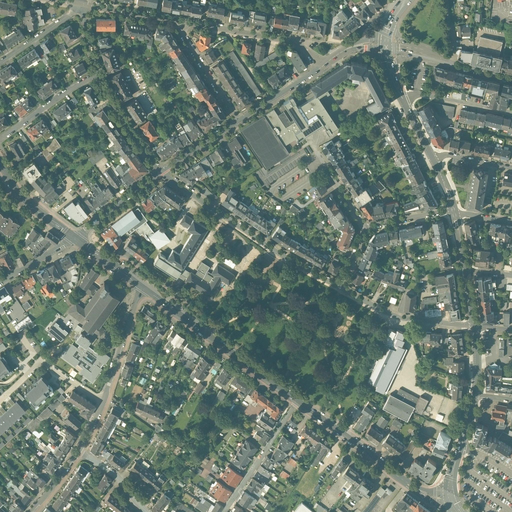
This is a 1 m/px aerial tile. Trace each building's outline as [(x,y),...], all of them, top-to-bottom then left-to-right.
[(171,0),(163,0),(161,9),(170,11),(172,1),(171,0)] [(172,1),(170,11),(175,12),(175,13),(179,13),(179,12),(180,12),(182,3),(182,0),(175,0),(178,1),(177,2),(172,1)] [(368,0),(371,3),(368,5),(374,13),(377,11),(380,8),(382,6),(377,0),(368,0)] [(17,4),(0,1),(0,12),(8,14),(8,13),(15,14),(17,4)] [(182,3),(180,12),(182,13),(182,14),(186,15),(186,14),(190,14),(192,5),(182,3)] [(364,3),(357,10),(354,13),(356,15),(363,22),(366,19),(368,17),(369,17),(370,14),(369,14),(364,9),(366,7),(367,7),(364,3)] [(199,5),(196,5),(197,4),(192,4),(192,5),(190,14),(200,16),(202,7),(199,7),(199,5)] [(209,6),(208,8),(207,15),(215,17),(216,7),(209,6)] [(34,7),(28,8),(28,9),(24,10),(25,15),(23,15),(24,23),(27,22),(28,27),(31,26),(31,27),(38,26),(37,26),(36,25),(44,23),(41,7),(33,9),(33,8),(34,7)] [(224,9),(220,8),(216,7),(215,17),(222,18),(223,16),(224,10),(224,9)] [(361,24),(354,15),(347,21),(346,20),(348,18),(342,11),(337,15),(343,22),(350,30),(351,32),(361,24)] [(231,13),(230,17),(229,21),(242,24),(244,15),(231,13)] [(299,16),(290,15),(289,20),(287,28),(297,30),(298,20),(299,16)] [(282,19),(275,18),(273,26),(274,26),(278,27),(278,26),(280,26),(282,19)] [(115,19),(96,19),(96,29),(115,28),(115,19)] [(289,20),(282,19),(280,26),(280,27),(281,27),(282,27),(285,28),(285,27),(287,28),(289,20)] [(317,20),(311,19),(310,22),(307,22),(305,32),(310,32),(309,33),(314,34),(317,21),(317,20)] [(307,22),(298,20),(297,30),(301,31),(301,32),(304,32),(304,31),(305,32),(307,22)] [(326,23),(317,21),(314,34),(323,36),(326,23)] [(338,26),(334,26),(332,37),(341,38),(350,30),(343,22),(338,26)] [(139,25),(126,23),(124,33),(137,35),(139,25)] [(470,26),(463,27),(463,24),(458,25),(459,35),(471,34),(470,26)] [(70,26),(70,25),(60,30),(67,42),(72,38),(73,40),(77,38),(72,29),(73,29),(71,25),(70,26)] [(152,27),(139,25),(137,35),(148,37),(150,37),(152,27)] [(167,28),(157,27),(155,38),(160,38),(160,37),(162,37),(164,41),(163,42),(172,36),(167,28)] [(18,28),(4,38),(9,46),(24,36),(18,28)] [(210,36),(200,34),(200,38),(198,40),(196,41),(201,50),(207,46),(209,43),(210,36)] [(107,36),(102,38),(99,39),(99,41),(97,41),(99,46),(100,46),(100,47),(106,45),(109,44),(111,44),(110,40),(108,41),(107,37),(107,36)] [(172,36),(163,42),(159,45),(161,49),(164,46),(167,51),(177,44),(176,41),(176,40),(176,39),(175,39),(174,38),(172,36)] [(503,42),(480,36),(477,51),(474,50),(473,53),(471,62),(477,64),(492,67),(500,69),(503,57),(499,56),(503,42)] [(48,38),(40,44),(42,48),(46,52),(50,50),(50,48),(53,46),(48,38)] [(246,42),(245,42),(244,43),(243,42),(241,52),(249,53),(251,44),(247,43),(246,42)] [(63,43),(57,47),(60,52),(66,49),(63,43)] [(177,44),(167,51),(168,50),(172,56),(182,50),(180,48),(180,47),(180,46),(179,45),(178,45),(177,44)] [(265,46),(257,44),(254,58),(262,59),(265,46)] [(473,53),(462,51),(461,47),(457,47),(457,52),(457,53),(458,53),(459,54),(458,59),(471,62),(473,53)] [(77,48),(74,49),(73,48),(68,51),(69,52),(67,53),(69,57),(70,56),(72,60),(81,55),(78,51),(79,51),(78,48),(77,48)] [(113,48),(109,50),(109,49),(105,51),(102,52),(105,62),(116,58),(115,54),(114,52),(113,48)] [(34,49),(26,54),(32,63),(36,59),(36,58),(39,56),(34,49)] [(280,49),(252,66),(255,70),(260,67),(267,64),(275,59),(280,56),(281,49),(280,49)] [(182,50),(172,56),(176,63),(175,64),(186,57),(183,53),(182,50),(182,51),(182,50)] [(207,53),(205,55),(210,62),(216,58),(211,50),(207,53)] [(306,66),(296,51),(291,50),(290,55),(289,56),(295,65),(298,70),(306,66)] [(241,64),(232,51),(228,54),(236,67),(241,64)] [(26,54),(18,60),(19,62),(21,65),(23,67),(27,65),(27,66),(32,63),(26,54)] [(280,56),(275,59),(278,64),(283,61),(280,56)] [(186,57),(175,64),(175,65),(176,65),(179,70),(190,63),(186,57)] [(510,59),(503,58),(503,57),(500,69),(507,71),(510,59)] [(116,58),(105,62),(108,71),(112,70),(116,69),(119,67),(118,64),(118,61),(117,61),(116,58)] [(223,61),(213,67),(217,74),(227,67),(223,61)] [(346,62),(344,64),(320,79),(315,82),(316,83),(310,86),(314,92),(295,103),(294,102),(295,101),(292,96),(291,95),(289,97),(289,98),(289,99),(283,103),(294,119),(290,121),(284,111),(278,115),(274,109),(240,131),(265,169),(289,154),(284,146),(297,137),(299,139),(323,123),(326,128),(325,128),(325,129),(328,134),(329,134),(331,133),(332,132),(331,131),(338,127),(320,100),(330,94),(326,88),(347,74),(352,75),(352,79),(361,81),(362,77),(366,77),(377,99),(374,101),(373,98),(369,100),(371,103),(367,105),(372,113),(381,108),(382,108),(386,106),(390,103),(391,103),(389,100),(390,99),(387,94),(386,95),(373,70),(372,67),(369,67),(367,67),(367,65),(359,63),(351,62),(351,64),(349,63),(346,62)] [(87,71),(82,63),(79,64),(79,63),(76,65),(76,66),(74,67),(77,71),(74,72),(77,76),(87,71)] [(179,70),(183,77),(184,76),(194,70),(190,63),(179,70)] [(260,93),(241,64),(236,67),(239,70),(256,96),(260,93)] [(11,65),(7,67),(6,66),(3,68),(9,78),(16,73),(15,71),(16,70),(13,66),(12,67),(11,65)] [(295,65),(289,69),(292,74),(298,70),(295,65)] [(227,67),(217,74),(223,83),(233,76),(227,68),(228,67),(227,67)] [(284,67),(278,70),(275,72),(281,81),(285,78),(285,79),(289,76),(289,75),(284,67)] [(3,68),(0,70),(1,71),(0,71),(0,80),(1,81),(2,83),(3,82),(4,84),(8,82),(6,80),(9,78),(3,68)] [(443,70),(435,68),(432,78),(436,79),(436,80),(440,81),(443,70)] [(194,70),(184,76),(188,82),(187,83),(190,86),(200,79),(198,76),(200,76),(198,73),(197,73),(194,70)] [(449,71),(443,70),(440,81),(441,81),(446,82),(449,71)] [(456,73),(449,71),(446,82),(446,83),(454,85),(456,73)] [(120,72),(111,77),(113,80),(112,81),(116,88),(126,83),(120,72)] [(281,81),(275,72),(268,77),(268,79),(270,81),(270,82),(273,86),(277,83),(278,84),(280,83),(280,81),(281,81)] [(473,77),(464,75),(462,85),(470,87),(473,78),(473,77)] [(233,76),(223,83),(228,90),(238,84),(233,76)] [(488,81),(473,78),(470,87),(470,90),(485,94),(485,91),(488,81)] [(200,79),(190,86),(186,88),(189,92),(192,90),(193,92),(194,92),(204,85),(205,85),(202,81),(200,79)] [(53,81),(51,80),(48,82),(47,81),(43,84),(50,93),(54,90),(55,91),(57,89),(56,88),(57,88),(56,86),(57,85),(56,84),(55,82),(53,80),(53,81)] [(492,82),(488,81),(485,91),(489,92),(488,93),(492,94),(490,104),(488,104),(487,106),(496,107),(497,104),(500,94),(497,93),(500,84),(496,83),(492,82)] [(126,83),(116,88),(121,96),(123,99),(132,95),(126,83)] [(50,93),(43,84),(40,86),(41,87),(37,90),(38,91),(37,92),(39,94),(38,94),(40,96),(41,97),(42,96),(43,98),(44,98),(45,98),(47,97),(47,96),(50,93)] [(238,84),(228,90),(233,98),(243,91),(238,84)] [(204,85),(194,92),(196,96),(197,95),(200,99),(203,97),(210,92),(209,92),(207,89),(207,88),(206,86),(205,86),(204,85)] [(504,85),(501,94),(500,94),(497,104),(496,107),(505,109),(507,104),(508,97),(511,97),(511,86),(511,87),(508,86),(504,85)] [(90,86),(84,89),(85,91),(84,91),(85,94),(84,95),(86,99),(95,94),(95,93),(96,93),(96,92),(95,91),(94,91),(94,90),(94,91),(91,87),(90,86)] [(470,90),(469,90),(467,101),(482,104),(485,94),(470,90)] [(243,91),(233,98),(234,97),(241,108),(251,102),(244,91),(243,91)] [(213,97),(213,98),(210,93),(210,92),(203,97),(207,102),(208,101),(211,105),(208,106),(210,108),(217,103),(213,97)] [(37,100),(32,93),(31,94),(29,95),(30,97),(31,97),(34,102),(37,100)] [(95,94),(86,99),(84,100),(86,103),(89,101),(91,106),(94,104),(95,106),(97,104),(96,103),(99,102),(95,94)] [(29,99),(28,98),(21,102),(27,110),(28,110),(31,109),(30,108),(33,105),(32,103),(29,99)] [(135,98),(125,105),(131,113),(141,107),(135,98)] [(20,101),(16,104),(18,105),(14,107),(16,109),(15,109),(18,113),(19,113),(20,115),(23,113),(24,113),(27,112),(26,111),(27,110),(21,102),(20,101)] [(65,102),(59,106),(66,116),(70,113),(69,111),(71,110),(70,108),(69,106),(68,105),(67,103),(65,102)] [(221,109),(217,103),(210,108),(211,110),(213,109),(215,112),(214,114),(210,116),(215,124),(218,122),(219,122),(221,121),(221,120),(226,116),(221,109)] [(455,107),(432,103),(435,109),(442,111),(454,113),(455,107)] [(423,118),(433,114),(434,113),(429,104),(419,109),(423,118)] [(191,105),(186,108),(189,113),(194,110),(191,105)] [(59,106),(53,111),(54,113),(53,113),(54,115),(56,116),(57,118),(58,119),(62,117),(63,118),(66,116),(59,106)] [(141,107),(131,113),(137,122),(147,115),(141,107)] [(102,109),(93,116),(99,125),(99,124),(109,118),(102,109)] [(468,112),(461,110),(459,120),(466,122),(468,112)] [(389,113),(378,119),(377,116),(370,120),(373,126),(379,122),(382,128),(396,121),(393,116),(394,115),(392,112),(389,113)] [(476,113),(468,112),(466,122),(474,123),(476,113)] [(486,115),(476,113),(474,123),(484,125),(484,124),(486,115)] [(427,127),(437,122),(433,114),(423,118),(422,118),(427,127)] [(503,118),(486,114),(486,115),(484,124),(500,128),(503,118)] [(209,115),(200,120),(199,119),(197,121),(201,127),(203,126),(205,130),(211,126),(212,126),(214,125),(214,124),(215,124),(210,116),(209,115)] [(0,118),(0,128),(4,126),(5,127),(8,126),(7,125),(8,124),(4,116),(2,117),(0,118)] [(111,117),(109,118),(99,124),(102,129),(104,128),(106,131),(115,126),(112,121),(113,120),(111,117)] [(42,119),(41,119),(40,118),(38,120),(39,121),(35,124),(41,133),(44,131),(47,129),(47,128),(46,127),(47,126),(46,125),(47,124),(46,124),(46,123),(43,120),(43,121),(42,119)] [(511,120),(503,118),(500,128),(508,130),(507,131),(511,132),(511,121),(511,120)] [(142,124),(140,126),(143,130),(143,131),(144,133),(145,133),(145,134),(154,127),(155,127),(153,125),(151,122),(150,119),(149,120),(146,121),(142,124)] [(196,124),(193,126),(192,126),(193,125),(190,120),(186,122),(196,136),(198,135),(199,135),(200,134),(200,133),(201,132),(196,124)] [(396,121),(382,128),(383,128),(385,132),(385,131),(387,135),(399,129),(397,126),(397,125),(398,125),(397,123),(396,122),(395,123),(394,121),(396,121)] [(437,122),(427,127),(432,136),(440,132),(442,131),(438,123),(439,122),(438,121),(437,122)] [(196,136),(186,122),(183,124),(186,129),(188,128),(188,129),(185,131),(190,140),(196,136)] [(35,124),(27,130),(29,133),(28,133),(30,135),(31,135),(33,139),(38,135),(41,133),(35,124)] [(118,130),(115,126),(106,131),(109,135),(108,136),(111,140),(112,139),(120,134),(120,133),(121,132),(119,129),(118,130)] [(185,131),(183,129),(181,126),(177,129),(179,132),(176,134),(177,136),(183,144),(190,140),(185,131)] [(154,127),(145,134),(148,138),(149,137),(151,140),(158,134),(154,128),(154,127)] [(51,135),(50,133),(47,129),(44,131),(41,133),(45,139),(46,139),(51,135)] [(399,129),(387,135),(388,136),(389,135),(391,139),(389,140),(391,143),(393,142),(403,137),(399,129)] [(432,136),(431,137),(434,143),(433,145),(436,146),(437,145),(444,147),(445,141),(443,137),(440,132),(432,136)] [(120,134),(112,139),(116,144),(114,145),(113,145),(109,147),(112,150),(113,150),(126,140),(123,137),(124,136),(122,134),(121,134),(120,134)] [(177,136),(176,134),(173,136),(169,138),(170,140),(176,149),(179,147),(180,147),(182,146),(182,145),(183,144),(177,136)] [(236,157),(241,154),(237,148),(241,146),(239,142),(236,137),(235,137),(233,139),(234,140),(228,144),(230,148),(232,150),(236,157)] [(403,137),(393,142),(395,146),(393,147),(394,150),(396,150),(406,144),(403,137)] [(53,149),(57,147),(60,145),(55,138),(48,143),(41,149),(40,149),(45,156),(53,150),(53,149)] [(454,139),(451,138),(449,148),(454,149),(454,150),(456,151),(457,150),(458,150),(460,140),(454,139)] [(126,140),(113,150),(115,153),(119,150),(120,152),(119,153),(120,154),(130,147),(126,140)] [(170,140),(156,150),(162,158),(176,149),(170,140)] [(339,140),(334,144),(332,140),(325,143),(327,146),(324,148),(326,152),(327,152),(329,155),(328,155),(329,155),(340,148),(339,146),(341,144),(339,140)] [(471,142),(460,140),(458,150),(461,150),(461,152),(463,152),(464,151),(469,152),(470,147),(471,142)] [(19,142),(17,143),(15,142),(10,145),(10,146),(9,146),(10,149),(12,148),(14,152),(21,147),(19,142)] [(406,144),(396,150),(398,153),(396,154),(399,159),(411,153),(406,144)] [(497,144),(496,147),(495,147),(493,157),(500,159),(502,148),(499,148),(500,144),(497,144)] [(483,147),(476,145),(474,153),(475,154),(477,155),(478,154),(481,155),(484,145),(483,145),(483,147)] [(491,146),(484,145),(481,155),(485,156),(485,157),(487,157),(489,157),(490,151),(491,146)] [(21,147),(14,152),(16,155),(15,156),(16,159),(17,158),(18,159),(23,155),(22,154),(24,152),(21,147)] [(130,147),(120,154),(121,156),(122,155),(124,157),(120,160),(122,163),(128,159),(135,154),(130,147)] [(219,148),(215,151),(210,155),(213,160),(209,163),(212,167),(223,160),(222,159),(225,157),(219,148)] [(340,148),(329,155),(333,162),(342,156),(341,154),(342,153),(341,152),(342,151),(340,148)] [(511,150),(502,148),(500,159),(509,161),(511,150)] [(100,149),(89,159),(93,165),(105,156),(100,149)] [(399,159),(396,160),(399,166),(402,165),(414,159),(414,158),(415,158),(415,156),(414,154),(413,154),(412,154),(411,153),(399,159)] [(146,169),(135,154),(128,159),(133,165),(128,169),(135,177),(146,169)] [(241,154),(236,157),(231,161),(236,169),(246,162),(241,154)] [(342,156),(333,162),(336,167),(347,161),(347,160),(346,161),(342,156)] [(368,156),(363,159),(367,165),(372,162),(368,156)] [(205,157),(199,161),(205,171),(208,169),(210,171),(213,169),(212,167),(209,163),(206,158),(205,157)] [(414,159),(402,165),(408,175),(409,174),(419,169),(414,159)] [(32,160),(21,168),(30,180),(38,174),(41,171),(32,160)] [(347,161),(336,167),(340,173),(355,164),(352,160),(349,163),(347,161)] [(205,171),(199,161),(192,166),(198,176),(199,178),(207,173),(205,171)] [(343,178),(352,173),(348,168),(355,164),(340,173),(343,178)] [(135,177),(128,169),(126,170),(126,169),(124,170),(125,171),(124,172),(122,172),(122,170),(119,165),(115,168),(122,177),(127,184),(135,177)] [(198,176),(192,166),(186,170),(192,179),(194,181),(196,178),(198,176)] [(119,180),(110,168),(103,173),(112,184),(115,188),(121,183),(119,180)] [(419,169),(409,174),(412,180),(411,181),(413,185),(425,179),(419,169)] [(483,170),(479,169),(479,171),(474,170),(471,187),(471,188),(470,190),(471,190),(468,207),(482,209),(482,208),(483,203),(488,172),(482,171),(483,170)] [(192,179),(186,170),(180,174),(179,177),(188,183),(191,185),(192,184),(194,181),(192,179)] [(352,173),(343,178),(347,184),(355,179),(354,177),(356,176),(353,172),(352,173)] [(511,174),(504,173),(502,185),(511,186),(511,174)] [(42,178),(38,174),(30,181),(38,189),(47,181),(46,180),(45,182),(43,179),(44,178),(43,177),(42,178)] [(127,184),(122,177),(119,180),(121,183),(123,186),(125,186),(127,184)] [(355,179),(347,184),(351,190),(360,184),(357,178),(356,179),(355,179)] [(425,179),(413,185),(415,189),(411,191),(413,194),(417,192),(418,196),(419,195),(430,189),(425,179)] [(386,188),(378,180),(373,183),(375,185),(377,187),(379,189),(380,191),(386,188)] [(51,188),(48,184),(46,181),(38,189),(41,193),(40,193),(42,196),(43,195),(44,196),(48,193),(47,192),(51,188)] [(102,190),(95,181),(90,185),(94,192),(92,193),(93,193),(100,205),(108,199),(102,190)] [(322,182),(309,190),(312,194),(314,198),(316,197),(327,189),(322,182)] [(360,184),(351,190),(354,195),(363,189),(360,185),(362,184),(362,183),(360,184)] [(54,188),(51,190),(50,189),(47,192),(48,193),(44,196),(43,196),(43,197),(50,202),(59,195),(56,191),(62,187),(59,184),(54,189),(54,188)] [(177,194),(165,185),(163,185),(157,190),(163,198),(165,195),(167,196),(166,198),(168,200),(171,196),(174,198),(177,194)] [(211,193),(204,186),(200,192),(208,197),(211,193)] [(114,194),(108,187),(105,189),(104,188),(102,190),(108,199),(111,196),(111,197),(113,195),(114,194)] [(363,189),(354,195),(360,204),(372,196),(366,187),(363,189)] [(229,191),(226,195),(221,202),(225,205),(231,209),(238,200),(238,199),(232,195),(235,192),(230,189),(229,191)] [(430,189),(419,195),(421,197),(415,200),(416,203),(421,201),(433,195),(430,189)] [(157,190),(155,191),(149,195),(149,196),(156,204),(159,202),(164,209),(169,204),(166,202),(163,198),(157,190)] [(100,205),(93,193),(85,199),(93,210),(100,205)] [(218,197),(213,193),(209,198),(215,201),(218,197)] [(330,193),(319,200),(322,204),(321,205),(323,207),(322,207),(323,208),(334,200),(332,197),(333,197),(333,195),(332,194),(331,194),(330,194),(330,193)] [(181,196),(177,194),(174,198),(171,196),(168,200),(179,208),(179,207),(184,199),(183,198),(184,197),(181,195),(181,196)] [(433,195),(421,201),(416,203),(418,208),(426,207),(427,210),(438,204),(433,195)] [(149,196),(146,198),(145,197),(143,199),(143,200),(142,201),(148,210),(152,206),(153,207),(156,204),(149,196)] [(72,200),(63,207),(69,214),(79,221),(88,214),(78,201),(75,204),(72,200)] [(249,207),(238,200),(231,209),(242,216),(249,207)] [(334,200),(323,208),(326,212),(328,211),(331,215),(329,216),(340,209),(338,206),(339,205),(337,202),(336,203),(334,200)] [(370,201),(362,206),(364,210),(367,215),(369,218),(374,217),(374,218),(374,217),(372,207),(372,204),(370,201)] [(390,203),(392,214),(397,213),(396,208),(397,208),(397,206),(399,206),(398,203),(398,201),(390,203)] [(392,214),(390,203),(386,204),(385,202),(383,202),(384,203),(386,215),(392,214)] [(381,205),(380,206),(380,205),(377,206),(372,207),(374,217),(386,215),(384,203),(381,204),(381,205)] [(413,203),(401,206),(403,212),(414,209),(413,203)] [(300,210),(292,205),(289,210),(296,214),(298,211),(300,210)] [(132,209),(111,225),(119,235),(126,230),(129,233),(147,219),(138,207),(133,211),(132,209)] [(253,210),(249,207),(242,216),(243,217),(242,217),(250,223),(250,222),(251,223),(257,215),(251,211),(253,210)] [(340,209),(329,216),(332,221),(333,220),(337,226),(338,225),(340,228),(339,229),(340,228),(350,222),(346,215),(345,216),(340,209)] [(180,223),(188,227),(193,218),(186,214),(180,223)] [(14,219),(9,215),(8,217),(0,227),(0,228),(6,232),(7,231),(11,234),(19,223),(16,221),(17,219),(15,218),(14,219)] [(265,220),(257,215),(251,223),(254,224),(254,226),(255,227),(257,227),(259,228),(266,219),(265,220)] [(193,230),(179,252),(173,248),(168,256),(167,257),(168,258),(162,266),(172,272),(177,263),(183,267),(207,227),(193,218),(188,227),(193,230)] [(270,222),(266,219),(259,228),(265,232),(265,233),(266,234),(268,233),(269,232),(269,231),(273,225),(272,225),(275,222),(271,220),(270,222)] [(472,220),(465,221),(466,223),(464,223),(467,234),(471,233),(471,232),(477,231),(475,221),(472,221),(472,220)] [(316,226),(319,230),(324,226),(321,221),(316,226)] [(443,221),(433,222),(436,233),(445,231),(443,221)] [(350,222),(340,228),(340,229),(341,228),(343,230),(337,243),(339,243),(338,245),(341,247),(340,248),(346,251),(351,239),(355,229),(350,222)] [(501,225),(491,223),(490,228),(490,229),(490,233),(492,233),(491,240),(499,241),(499,239),(501,225)] [(119,235),(111,225),(106,229),(101,233),(104,237),(106,236),(111,243),(112,242),(115,246),(122,239),(119,235)] [(407,227),(407,228),(400,230),(401,237),(424,232),(422,225),(415,227),(415,225),(407,227)] [(278,226),(276,230),(271,236),(275,239),(274,240),(277,242),(278,241),(285,231),(278,226)] [(33,229),(28,236),(36,241),(42,235),(33,229)] [(397,230),(388,232),(390,242),(393,242),(393,245),(396,244),(395,241),(400,240),(400,241),(402,241),(400,234),(398,235),(397,230)] [(59,239),(48,231),(45,237),(52,242),(55,244),(59,239)] [(285,231),(278,241),(285,246),(291,238),(283,233),(285,231)] [(436,233),(435,233),(436,235),(433,236),(434,241),(436,241),(436,240),(446,238),(445,231),(436,233)] [(477,231),(471,232),(471,233),(467,234),(468,241),(473,240),(473,243),(479,241),(477,231)] [(388,232),(375,235),(369,240),(370,241),(377,248),(379,245),(380,246),(383,245),(383,244),(390,242),(388,232)] [(332,233),(326,237),(328,239),(330,242),(335,238),(332,233)] [(36,241),(31,246),(34,248),(45,237),(42,235),(36,241)] [(28,236),(22,244),(26,247),(28,245),(31,247),(31,246),(36,241),(28,236)] [(136,239),(131,236),(124,247),(132,253),(133,253),(139,245),(134,242),(136,239)] [(52,242),(45,237),(34,248),(40,255),(52,242)] [(291,238),(285,246),(295,251),(300,244),(299,244),(300,243),(291,238)] [(446,238),(436,240),(439,250),(448,248),(446,238)] [(377,248),(370,241),(367,246),(366,249),(366,250),(364,255),(372,258),(374,259),(377,253),(378,253),(379,252),(377,251),(378,248),(377,248)] [(306,248),(300,244),(300,243),(299,244),(300,244),(295,251),(295,252),(295,253),(297,253),(298,253),(301,255),(306,248)] [(141,247),(139,245),(133,253),(137,256),(136,256),(139,258),(139,257),(142,260),(148,252),(145,249),(145,248),(142,246),(141,247)] [(315,252),(307,247),(306,248),(301,255),(307,258),(306,259),(309,260),(309,259),(310,260),(315,252)] [(448,248),(439,250),(428,253),(429,258),(436,256),(436,255),(439,254),(439,257),(450,255),(448,248)] [(486,250),(474,248),(474,251),(474,254),(475,254),(476,255),(476,256),(475,261),(477,264),(484,264),(484,265),(485,265),(486,265),(488,265),(492,265),(493,265),(495,264),(496,258),(493,258),(494,254),(488,254),(488,250),(486,250)] [(315,252),(310,260),(315,263),(321,254),(316,251),(315,252)] [(160,252),(154,261),(177,276),(180,271),(188,276),(191,272),(183,267),(177,263),(172,272),(162,266),(168,258),(167,257),(168,256),(160,252)] [(8,253),(0,257),(0,259),(6,271),(15,267),(8,253)] [(321,254),(315,263),(319,265),(318,266),(321,267),(322,267),(325,261),(328,256),(325,254),(324,256),(321,254)] [(21,255),(15,259),(19,267),(26,263),(21,255)] [(69,255),(60,260),(64,268),(66,267),(66,268),(68,267),(73,265),(73,264),(73,263),(71,259),(69,255)] [(372,258),(364,255),(359,265),(367,269),(372,258)] [(450,255),(439,257),(441,268),(447,266),(452,265),(451,260),(450,260),(449,255),(450,255)] [(334,257),(329,269),(332,271),(332,272),(336,274),(340,264),(336,263),(337,262),(338,262),(339,259),(334,257)] [(77,265),(74,258),(71,259),(73,263),(73,264),(73,265),(68,267),(69,270),(75,267),(77,265)] [(397,265),(395,271),(393,275),(390,285),(397,287),(399,281),(397,281),(400,273),(398,273),(400,267),(401,267),(403,262),(399,260),(397,265)] [(200,271),(197,276),(191,272),(188,276),(185,281),(212,298),(218,289),(216,287),(221,279),(229,284),(234,274),(217,264),(212,273),(207,270),(210,266),(202,261),(197,269),(200,271)] [(53,263),(47,267),(52,276),(53,279),(60,275),(53,263)] [(47,267),(40,270),(39,270),(38,270),(37,272),(42,281),(52,276),(47,267)] [(75,267),(69,270),(72,275),(77,272),(75,267)] [(381,269),(377,267),(373,273),(372,276),(380,281),(384,273),(380,271),(381,269)] [(89,272),(88,272),(82,280),(83,280),(79,285),(86,290),(91,283),(98,273),(92,268),(89,272)] [(404,280),(400,279),(399,281),(397,287),(397,288),(403,290),(408,276),(409,276),(410,272),(407,271),(404,280)] [(363,276),(356,273),(353,281),(360,284),(363,276)] [(393,275),(385,273),(381,282),(390,285),(393,275)] [(35,287),(33,283),(36,282),(32,274),(26,277),(32,289),(35,287)] [(445,275),(443,275),(435,276),(436,284),(439,283),(455,281),(454,274),(453,274),(447,275),(445,275)] [(32,289),(26,277),(20,281),(25,287),(27,286),(29,290),(32,289)] [(491,277),(482,278),(482,277),(475,278),(477,288),(480,288),(480,289),(481,289),(481,288),(483,288),(486,288),(493,287),(491,277)] [(20,281),(12,286),(18,295),(24,291),(22,289),(25,287),(20,281)] [(101,285),(99,289),(98,289),(96,291),(96,292),(95,294),(94,294),(93,296),(92,296),(93,297),(91,299),(90,298),(88,300),(89,302),(88,303),(87,303),(85,306),(86,306),(84,309),(76,303),(69,312),(83,322),(82,323),(91,330),(92,329),(99,334),(104,328),(99,325),(118,298),(106,289),(108,285),(107,284),(105,283),(105,282),(104,281),(103,282),(102,284),(101,285)] [(455,281),(439,283),(440,290),(456,288),(455,281)] [(68,282),(63,284),(65,290),(71,287),(68,282)] [(54,294),(46,283),(42,286),(43,287),(46,292),(48,295),(50,297),(54,294)] [(97,288),(91,283),(86,290),(85,291),(91,296),(91,295),(93,296),(94,294),(93,293),(95,291),(96,291),(98,289),(97,288)] [(4,286),(0,288),(0,303),(2,307),(5,305),(4,303),(6,302),(4,299),(10,295),(4,286)] [(456,288),(440,290),(443,290),(444,301),(457,299),(456,288)] [(485,288),(481,289),(480,289),(480,288),(477,288),(478,299),(490,300),(489,290),(486,291),(485,288)] [(414,293),(409,292),(408,293),(407,293),(406,297),(406,296),(406,301),(404,310),(407,311),(411,311),(414,311),(414,307),(416,307),(416,304),(415,304),(415,302),(416,298),(415,298),(416,294),(414,294),(414,293)] [(444,301),(440,302),(441,309),(449,308),(459,307),(458,299),(444,301)] [(478,299),(479,304),(480,312),(491,312),(490,303),(490,300),(478,299)] [(31,306),(27,301),(22,304),(26,310),(31,306)] [(150,311),(144,306),(139,312),(146,317),(150,311)] [(459,307),(449,308),(451,319),(461,318),(459,307)] [(157,316),(150,311),(146,317),(150,321),(152,322),(157,316)] [(491,312),(480,312),(482,323),(493,324),(493,322),(496,322),(497,318),(493,318),(494,312),(491,312)] [(28,316),(14,326),(18,331),(32,321),(28,316)] [(63,329),(58,325),(61,321),(57,318),(51,326),(51,325),(50,326),(48,329),(60,340),(70,329),(66,325),(63,329)] [(161,322),(157,320),(149,332),(149,333),(147,335),(147,336),(151,339),(156,342),(160,335),(161,335),(165,328),(166,328),(164,327),(165,326),(164,325),(165,324),(161,322)] [(82,328),(77,324),(74,329),(78,333),(80,330),(82,328)] [(396,331),(389,328),(384,341),(387,342),(386,344),(385,344),(386,344),(382,352),(391,357),(387,364),(388,365),(387,365),(378,384),(376,388),(386,393),(395,375),(392,373),(395,368),(397,369),(406,351),(404,349),(405,347),(404,347),(402,346),(404,340),(402,339),(405,333),(397,329),(396,331)] [(94,340),(80,330),(78,333),(73,341),(79,346),(78,348),(72,343),(62,356),(75,366),(77,364),(82,368),(80,372),(93,381),(111,356),(101,350),(99,352),(90,345),(94,340)] [(176,333),(172,330),(167,338),(169,339),(172,341),(174,343),(180,335),(177,332),(176,333)] [(424,332),(417,331),(416,334),(416,339),(416,340),(420,340),(420,342),(423,342),(424,332)] [(431,332),(424,332),(423,342),(427,342),(427,345),(430,345),(431,332)] [(439,333),(431,332),(430,345),(430,342),(434,342),(434,343),(436,343),(436,345),(439,346),(439,343),(441,343),(441,340),(442,340),(442,337),(441,337),(441,335),(442,336),(442,333),(439,333)] [(461,332),(458,333),(452,334),(453,344),(463,343),(463,342),(462,334),(461,332)] [(183,337),(180,335),(174,343),(177,344),(173,350),(175,352),(179,346),(182,348),(187,340),(183,338),(183,337)] [(148,343),(144,341),(140,351),(144,352),(148,343)] [(139,346),(133,343),(132,342),(132,343),(130,349),(129,350),(137,353),(139,347),(140,347),(140,346),(139,345),(139,346)] [(188,342),(184,348),(187,350),(190,352),(194,346),(188,342)] [(463,343),(453,344),(453,349),(448,349),(449,354),(454,354),(464,353),(463,343)] [(201,350),(194,346),(190,352),(196,356),(196,357),(201,350)] [(137,353),(129,350),(127,357),(126,357),(127,357),(132,360),(133,360),(134,360),(137,353)] [(196,356),(190,352),(186,358),(183,364),(189,368),(192,362),(196,357),(196,356)] [(382,352),(378,360),(376,359),(372,367),(374,368),(373,372),(372,371),(373,372),(369,380),(369,379),(368,379),(378,384),(387,365),(388,365),(387,364),(391,357),(382,352),(381,352),(382,352)] [(3,355),(0,356),(0,376),(11,369),(7,364),(9,363),(3,355)] [(203,358),(195,369),(196,369),(193,374),(195,375),(196,376),(196,375),(202,380),(206,375),(204,374),(211,364),(209,362),(209,361),(209,360),(208,360),(207,359),(206,359),(205,360),(203,358)] [(453,361),(453,365),(453,371),(458,371),(458,372),(464,372),(464,361),(453,361)] [(217,362),(211,370),(214,373),(217,369),(218,369),(221,364),(217,362)] [(486,367),(486,381),(501,382),(502,367),(500,367),(500,365),(497,365),(495,362),(492,364),(489,364),(489,367),(486,367)] [(125,363),(124,363),(122,369),(131,372),(133,366),(130,365),(125,363)] [(225,367),(224,368),(215,381),(223,387),(232,374),(227,371),(228,369),(225,367)] [(131,372),(122,369),(121,374),(129,377),(131,372)] [(405,374),(404,373),(402,377),(404,378),(403,379),(402,380),(406,382),(410,373),(406,371),(406,373),(405,374)] [(243,380),(236,375),(229,385),(230,385),(232,382),(238,386),(243,380)] [(37,382),(25,392),(31,399),(29,400),(34,406),(53,389),(41,376),(36,381),(37,382)] [(250,385),(243,380),(238,386),(240,388),(238,391),(240,393),(242,390),(245,391),(245,392),(250,385)] [(511,386),(501,385),(501,382),(486,381),(486,390),(497,391),(511,392),(511,386)] [(205,386),(200,383),(195,390),(199,394),(205,386)] [(463,384),(453,383),(453,388),(451,388),(450,393),(452,393),(452,397),(461,398),(463,384)] [(252,386),(250,385),(245,392),(245,391),(241,396),(244,398),(252,387),(252,386)] [(255,389),(252,387),(244,398),(255,406),(258,402),(257,401),(250,396),(255,389)] [(419,398),(400,388),(396,396),(390,393),(383,407),(408,420),(413,410),(419,398)] [(275,405),(274,404),(275,403),(275,402),(274,401),(273,401),(272,401),(255,389),(250,396),(257,401),(258,402),(266,408),(269,410),(270,410),(271,411),(270,413),(275,417),(276,418),(283,409),(276,405),(275,405)] [(87,400),(72,390),(67,397),(83,407),(87,400)] [(223,392),(220,390),(212,404),(215,406),(219,399),(223,392)] [(61,394),(57,398),(61,402),(65,398),(61,394)] [(429,400),(420,395),(419,398),(413,410),(414,410),(422,413),(421,413),(428,399),(429,400)] [(57,398),(47,407),(52,411),(61,402),(57,398)] [(95,405),(87,400),(83,407),(80,412),(87,417),(95,405)] [(21,414),(25,410),(17,401),(13,405),(21,414)] [(369,401),(366,405),(362,411),(365,412),(355,426),(360,430),(362,428),(363,429),(370,421),(369,421),(370,419),(369,419),(374,411),(377,407),(369,401)] [(145,405),(138,402),(134,410),(135,410),(141,413),(145,405)] [(233,402),(227,411),(231,414),(237,405),(233,402)] [(507,406),(497,404),(496,408),(494,407),(492,418),(494,419),(500,420),(499,425),(504,425),(504,423),(507,406)] [(16,418),(21,414),(13,405),(8,409),(16,418)] [(152,408),(145,405),(141,413),(148,416),(152,408)] [(47,407),(38,415),(36,417),(41,422),(42,423),(53,412),(52,411),(47,407)] [(120,411),(112,407),(109,413),(116,417),(120,411)] [(160,412),(152,408),(148,416),(148,417),(149,417),(154,419),(155,420),(155,419),(156,420),(160,421),(162,416),(159,414),(160,412)] [(269,410),(266,408),(263,413),(262,412),(260,414),(260,413),(257,417),(258,417),(256,420),(257,420),(257,421),(260,423),(260,422),(261,423),(260,423),(264,426),(265,425),(266,426),(265,426),(268,428),(269,428),(270,426),(271,427),(273,423),(274,421),(273,420),(275,417),(270,413),(271,411),(270,410),(269,410)] [(12,422),(16,418),(8,409),(4,413),(12,422)] [(81,422),(69,412),(63,418),(75,428),(81,422)] [(0,418),(7,426),(12,422),(4,413),(0,416),(0,418)] [(116,417),(109,413),(107,418),(114,422),(117,423),(118,423),(119,422),(118,420),(119,420),(121,420),(116,417)] [(299,420),(292,415),(288,421),(287,421),(291,423),(289,425),(293,428),(294,426),(295,426),(299,420)] [(36,417),(26,426),(32,432),(34,430),(41,422),(36,417)] [(114,422),(107,418),(104,423),(111,427),(114,422)] [(383,422),(372,438),(377,442),(383,434),(380,432),(388,421),(385,418),(383,422)] [(403,424),(395,419),(392,424),(399,429),(403,424)] [(374,428),(371,426),(366,434),(372,438),(383,422),(379,420),(374,428)] [(228,421),(223,428),(227,431),(232,424),(228,421)] [(111,427),(104,423),(102,428),(109,432),(111,427)] [(474,433),(475,433),(484,436),(486,433),(488,427),(478,423),(474,433)] [(499,425),(497,424),(496,431),(502,432),(507,425),(504,423),(504,425),(499,425)] [(311,428),(305,424),(299,432),(304,435),(302,437),(304,438),(305,437),(305,436),(311,428)] [(109,432),(102,428),(99,433),(106,436),(109,432)] [(311,428),(305,436),(305,437),(312,442),(318,433),(311,428)] [(76,435),(65,429),(64,431),(63,431),(62,430),(59,434),(64,437),(64,436),(65,436),(64,439),(71,443),(76,435)] [(271,435),(264,431),(263,433),(261,431),(258,429),(257,430),(256,432),(268,440),(271,435)] [(451,434),(441,431),(437,441),(447,445),(451,434)] [(268,440),(256,432),(253,437),(258,440),(264,445),(265,445),(268,440)] [(57,439),(51,433),(48,436),(54,442),(57,439)] [(106,436),(99,433),(96,437),(105,442),(106,439),(105,438),(106,436)] [(318,433),(312,442),(314,443),(312,446),(316,449),(317,450),(321,445),(322,445),(326,439),(320,435),(318,433)] [(405,445),(389,433),(382,443),(397,455),(405,445)] [(486,445),(492,448),(498,439),(494,436),(493,438),(486,433),(484,436),(475,433),(473,439),(478,441),(477,441),(481,443),(482,444),(483,444),(486,445)] [(237,438),(232,435),(227,442),(232,445),(237,438)] [(293,442),(283,435),(278,442),(279,442),(289,448),(293,442)] [(300,435),(279,464),(283,467),(292,454),(299,445),(304,438),(302,437),(300,435)] [(105,442),(96,437),(90,449),(98,454),(105,442)] [(63,440),(60,444),(60,443),(58,446),(59,446),(66,451),(71,443),(64,439),(63,440)] [(246,439),(241,445),(235,453),(236,453),(231,460),(243,468),(243,466),(244,464),(245,464),(250,457),(251,457),(252,455),(255,450),(254,450),(255,447),(256,448),(257,447),(246,439)] [(332,443),(326,439),(322,445),(323,446),(326,449),(327,449),(332,443)] [(505,457),(511,448),(498,439),(492,448),(505,457)] [(412,440),(400,457),(404,460),(417,443),(412,440)] [(447,445),(437,441),(435,445),(433,444),(433,446),(434,446),(433,451),(443,455),(445,450),(447,450),(448,447),(447,445)] [(289,448),(279,442),(270,457),(278,463),(280,460),(279,459),(280,457),(281,458),(283,454),(284,455),(289,448)] [(46,445),(40,454),(43,456),(45,457),(50,449),(46,445)] [(58,446),(57,445),(53,452),(54,453),(60,459),(66,451),(59,446),(58,446)] [(307,451),(299,445),(292,454),(300,460),(307,451)] [(323,446),(315,457),(319,459),(326,449),(323,446)] [(337,447),(331,455),(333,457),(337,459),(339,461),(345,453),(337,447)] [(424,447),(418,454),(423,457),(428,450),(424,447)] [(50,449),(45,457),(43,456),(41,458),(48,463),(49,462),(52,464),(51,465),(55,468),(60,460),(53,456),(54,453),(53,452),(50,449)] [(114,454),(109,461),(114,465),(119,458),(114,454)] [(270,457),(267,455),(262,462),(269,467),(270,467),(271,465),(275,468),(278,463),(270,457)] [(40,459),(36,456),(32,462),(35,466),(40,459)] [(298,462),(291,457),(288,462),(295,467),(298,462)] [(125,462),(119,458),(114,465),(120,469),(125,462)] [(342,458),(336,467),(336,468),(332,473),(337,477),(348,462),(342,458)] [(424,465),(415,458),(409,467),(419,474),(420,473),(428,478),(430,474),(431,475),(434,472),(432,471),(434,468),(433,467),(436,463),(429,458),(424,465)] [(52,464),(49,462),(48,463),(47,465),(43,462),(41,465),(51,472),(55,468),(51,465),(52,464)] [(136,462),(131,468),(135,471),(140,465),(136,462)] [(261,464),(260,464),(257,469),(258,469),(264,473),(268,476),(271,478),(275,473),(268,469),(261,464)] [(87,470),(80,465),(76,471),(83,475),(87,470)] [(140,465),(135,471),(139,475),(144,469),(140,465)] [(229,466),(228,466),(221,476),(234,485),(241,475),(234,470),(229,466)] [(359,474),(349,466),(343,474),(349,479),(345,484),(349,487),(359,474)] [(144,469),(139,475),(144,478),(150,471),(145,467),(144,469)] [(264,473),(258,469),(255,473),(259,476),(261,478),(262,478),(264,473)] [(289,474),(282,470),(279,474),(286,479),(289,474)] [(83,475),(76,471),(73,475),(80,480),(83,475)] [(150,471),(144,478),(148,482),(154,474),(150,471)] [(46,482),(35,473),(31,478),(37,483),(42,486),(42,487),(42,486),(45,482),(46,482)] [(154,474),(148,482),(152,485),(157,479),(158,478),(154,474)] [(363,477),(359,474),(349,487),(345,492),(348,494),(346,495),(346,494),(342,500),(345,502),(349,495),(363,477)] [(80,480),(73,475),(70,480),(77,485),(80,480)] [(111,480),(105,475),(101,480),(107,485),(111,480)] [(31,478),(29,476),(28,478),(30,479),(27,482),(31,485),(34,487),(36,484),(37,483),(31,478)] [(259,482),(252,477),(249,482),(256,487),(255,488),(256,488),(259,482)] [(366,479),(363,477),(349,495),(358,502),(361,498),(358,495),(359,494),(357,492),(358,491),(360,493),(361,493),(362,494),(363,493),(364,492),(369,495),(372,492),(370,490),(374,485),(366,479)] [(157,479),(152,485),(157,489),(162,482),(157,479)] [(11,480),(6,485),(8,487),(11,485),(16,491),(17,491),(12,485),(15,483),(11,480)] [(30,487),(24,480),(21,483),(24,486),(28,489),(30,487)] [(77,485),(70,480),(66,485),(73,490),(74,488),(77,485)] [(107,485),(101,480),(97,485),(103,490),(107,485)] [(231,490),(218,481),(211,491),(217,495),(224,500),(231,490)] [(256,487),(249,482),(246,486),(253,492),(254,490),(256,488),(255,488),(256,487)] [(31,500),(25,495),(20,491),(21,490),(19,489),(18,487),(15,483),(12,485),(17,491),(18,493),(20,494),(23,497),(21,500),(27,505),(32,500),(31,500)] [(28,489),(24,486),(21,483),(18,487),(19,489),(21,490),(20,491),(25,495),(31,500),(32,500),(33,498),(35,495),(28,489)] [(73,490),(66,485),(63,490),(70,495),(73,490)] [(381,487),(377,494),(381,497),(382,495),(385,490),(381,487)] [(70,495),(63,490),(60,495),(67,500),(68,498),(70,495)] [(167,492),(165,491),(164,493),(163,493),(159,498),(166,503),(170,498),(173,494),(168,490),(167,492)] [(253,496),(243,491),(240,495),(253,504),(256,500),(256,499),(252,497),(253,496)] [(320,491),(314,499),(318,502),(323,494),(320,491)] [(406,493),(398,503),(406,509),(408,506),(409,504),(414,498),(406,493)] [(362,511),(368,511),(381,497),(377,494),(362,511)] [(67,500),(60,495),(56,500),(63,504),(67,500)] [(115,499),(109,495),(105,501),(110,505),(115,499)] [(253,504),(240,495),(237,500),(246,506),(250,508),(253,504)] [(166,503),(159,498),(156,503),(162,507),(166,503)] [(418,502),(414,498),(409,504),(411,505),(412,506),(414,508),(418,502)] [(115,499),(110,505),(114,508),(119,502),(115,499)] [(56,500),(52,505),(59,510),(63,504),(56,500)] [(194,511),(178,500),(173,509),(177,511),(180,511),(182,510),(185,511),(194,511)] [(210,503),(205,500),(203,503),(202,504),(208,508),(209,509),(211,505),(209,504),(210,503)] [(20,511),(24,509),(15,501),(12,504),(20,511)] [(119,511),(124,506),(119,502),(114,508),(119,511)] [(200,502),(199,502),(197,505),(196,507),(203,511),(205,511),(208,508),(202,504),(200,502)] [(219,511),(223,507),(217,502),(212,510),(215,511),(219,511)] [(313,511),(302,502),(293,511),(313,511)] [(431,511),(418,502),(414,508),(412,511),(413,511),(430,511),(431,511)] [(158,511),(162,507),(156,503),(152,508),(156,511),(158,511)] [(243,509),(236,505),(236,504),(235,503),(231,510),(233,511),(241,511),(242,511),(243,509)] [(321,511),(324,508),(318,503),(318,504),(314,508),(318,511),(321,511)] [(398,503),(394,507),(394,506),(392,508),(392,509),(393,510),(395,511),(396,510),(398,511),(403,511),(406,509),(398,503)]
